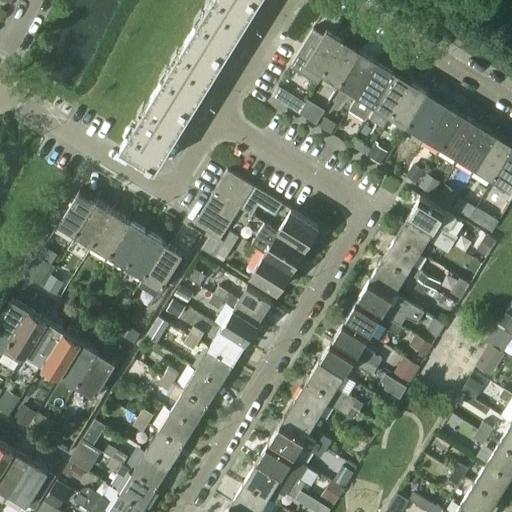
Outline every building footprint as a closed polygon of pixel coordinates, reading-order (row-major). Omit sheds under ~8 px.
[(256,0),(208,0),(189,32),(224,53),(256,0)] [(290,65),(300,71),(305,63),(313,67),(322,73),(343,39),(326,28),(319,39),(309,33),(290,65)] [(224,53),(189,32),(155,86),(190,108),(224,53)] [(343,39),(322,73),(339,84),(360,49),(343,39)] [(360,49),(339,84),(356,94),(377,60),(360,49)] [(356,94),(348,108),(365,118),(373,105),(395,70),(377,60),(356,94)] [(395,70),(373,105),(390,115),(411,81),(395,70)] [(411,81),(390,115),(407,125),(429,91),(411,81)] [(190,108),(155,86),(120,143),(155,165),(173,137),(190,108)] [(429,91),(407,125),(424,136),(445,102),(429,91)] [(445,102),(424,136),(441,147),(463,112),(445,102)] [(313,108),(308,117),(315,122),(321,113),(313,108)] [(463,112),(441,147),(458,157),(480,123),(463,112)] [(324,115),(319,124),(331,132),(337,123),(324,115)] [(480,123),(458,157),(475,167),(497,133),(480,123)] [(351,124),(344,135),(352,140),(359,129),(351,124)] [(511,142),(497,133),(475,167),(492,178),(511,146),(511,142)] [(376,143),(368,155),(379,162),(387,150),(376,143)] [(511,146),(492,178),(510,189),(511,185),(511,146)] [(411,167),(406,175),(415,182),(422,173),(411,167)] [(222,208),(227,211),(233,215),(253,184),(227,168),(213,190),(228,199),(222,208)] [(423,176),(418,185),(432,193),(437,184),(423,176)] [(445,183),(437,195),(451,204),(458,191),(445,183)] [(79,188),(57,223),(75,234),(97,199),(79,188)] [(194,221),(211,232),(202,246),(203,248),(213,255),(216,251),(225,256),(238,235),(229,229),(223,239),(219,237),(233,215),(227,211),(222,208),(228,199),(213,190),(194,221)] [(407,215),(452,243),(457,235),(447,229),(455,216),(420,194),(407,215)] [(460,195),(453,206),(468,215),(475,204),(460,195)] [(97,199),(75,234),(92,244),(114,210),(97,199)] [(469,217),(479,223),(486,211),(476,205),(469,217)] [(291,207),(278,229),(304,246),(318,224),(291,207)] [(114,210),(92,244),(110,255),(131,220),(114,210)] [(407,215),(394,235),(419,251),(426,239),(447,251),(452,243),(407,215)] [(131,220),(110,255),(127,265),(148,231),(131,220)] [(278,229),(264,251),(291,267),(304,246),(278,229)] [(148,231),(127,265),(143,276),(165,241),(148,231)] [(486,253),(495,239),(486,232),(476,247),(486,253)] [(382,256),(426,283),(435,289),(440,281),(411,263),(419,251),(394,235),(382,256)] [(165,241),(143,276),(138,284),(155,294),(165,279),(172,283),(184,263),(178,258),(182,252),(165,241)] [(277,290),(291,267),(264,251),(250,273),(277,290)] [(382,256),(369,276),(393,291),(405,271),(416,278),(411,286),(421,292),(426,283),(382,256)] [(25,275),(42,286),(52,268),(42,263),(40,267),(32,263),(25,275)] [(43,286),(57,295),(65,281),(51,273),(43,286)] [(356,297),(402,325),(402,324),(400,323),(405,315),(417,320),(424,309),(393,291),(369,276),(356,297)] [(187,301),(193,290),(180,283),(174,294),(187,301)] [(213,292),(258,319),(270,299),(246,284),(238,297),(218,285),(213,292)] [(65,298),(76,305),(82,295),(71,288),(65,298)] [(233,305),(221,325),(246,339),(258,319),(213,292),(208,301),(218,307),(223,299),(233,305)] [(11,297),(0,314),(0,351),(1,352),(1,351),(2,351),(29,308),(11,297)] [(185,304),(173,297),(166,309),(178,316),(185,304)] [(356,297),(343,318),(368,333),(376,320),(397,333),(402,325),(356,297)] [(29,308),(2,351),(19,362),(25,352),(46,318),(29,308)] [(496,323),(504,328),(511,333),(511,318),(510,317),(502,312),(496,323)] [(168,322),(158,315),(145,335),(156,342),(168,322)] [(426,326),(435,337),(444,323),(434,316),(426,326)] [(111,328),(124,335),(130,323),(118,317),(111,328)] [(46,318),(25,352),(41,363),(63,329),(46,318)] [(331,338),(376,366),(381,358),(360,345),(368,333),(343,318),(331,338)] [(491,330),(485,339),(488,341),(489,342),(501,350),(511,333),(504,328),(496,323),(491,330)] [(193,325),(188,333),(198,340),(203,331),(193,325)] [(221,325),(209,345),(233,360),(246,339),(221,325)] [(63,329),(41,363),(59,373),(80,339),(63,329)] [(193,348),(198,340),(188,333),(183,342),(193,348)] [(409,343),(425,353),(432,343),(415,333),(409,343)] [(331,338),(319,358),(343,373),(350,361),(371,374),(372,373),(378,376),(382,369),(376,366),(331,338)] [(80,339),(59,373),(76,384),(97,350),(80,339)] [(489,342),(482,352),(498,362),(504,352),(501,350),(489,342)] [(209,345),(195,366),(220,381),(233,360),(209,345)] [(97,350),(76,384),(93,395),(100,399),(111,380),(105,376),(115,361),(97,350)] [(417,364),(403,355),(393,371),(407,380),(417,364)] [(306,379),(351,407),(351,405),(356,398),(335,385),(343,373),(319,358),(306,379)] [(167,366),(163,374),(173,381),(178,372),(167,366)] [(195,366),(183,387),(207,401),(220,381),(195,366)] [(384,372),(380,379),(386,383),(391,376),(384,372)] [(168,394),(176,398),(170,407),(194,422),(207,401),(183,387),(173,381),(163,374),(157,383),(167,388),(168,394)] [(483,383),(469,375),(461,389),(474,397),(483,383)] [(306,379),(293,399),(317,414),(325,401),(351,418),(356,410),(351,407),(306,379)] [(511,392),(503,387),(498,395),(508,401),(511,394),(511,392)] [(511,394),(508,401),(501,413),(511,419),(511,394)] [(0,402),(0,404),(10,411),(15,403),(4,397),(0,402)] [(357,397),(356,398),(351,405),(359,410),(365,402),(357,397)] [(280,420),(325,447),(330,439),(320,433),(315,441),(305,434),(317,414),(293,399),(280,420)] [(10,412),(28,424),(35,413),(18,401),(10,412)] [(143,407),(138,415),(147,421),(153,413),(143,407)] [(170,407),(158,427),(182,442),(194,422),(170,407)] [(142,430),(147,421),(138,415),(132,424),(142,430)] [(511,419),(498,440),(511,448),(511,419)] [(280,420),(268,441),(292,456),(300,442),(321,455),(325,447),(280,420)] [(483,420),(477,428),(487,435),(492,426),(483,420)] [(158,427),(145,448),(169,463),(182,442),(158,427)] [(482,443),(487,435),(477,428),(472,436),(482,443)] [(0,440),(0,469),(13,448),(0,440)] [(511,448),(498,440),(486,460),(510,475),(511,471),(511,448)] [(255,461),(300,489),(305,480),(299,476),(306,464),(292,456),(268,441),(255,461)] [(103,451),(112,456),(122,462),(127,454),(108,442),(103,451)] [(69,458),(81,465),(89,452),(77,445),(69,458)] [(13,448),(0,469),(0,487),(8,493),(29,458),(13,448)] [(145,448),(132,469),(157,483),(169,463),(145,448)] [(127,477),(119,489),(144,504),(157,483),(132,469),(122,462),(112,456),(107,464),(127,477)] [(29,458),(8,493),(26,504),(26,503),(33,507),(53,474),(47,470),(47,469),(29,458)] [(486,460),(473,481),(497,496),(510,475),(486,460)] [(255,461),(243,481),(267,496),(273,486),(284,493),(285,490),(295,496),(300,489),(255,461)] [(457,461),(452,469),(462,475),(467,467),(457,461)] [(333,479),(343,485),(352,470),(342,464),(333,479)] [(452,469),(447,477),(457,483),(462,475),(452,469)] [(320,494),(333,502),(343,486),(330,478),(320,494)] [(230,501),(247,511),(265,511),(259,508),(267,496),(243,481),(230,501)] [(473,481),(460,502),(475,511),(487,511),(497,496),(473,481)] [(78,492),(111,511),(138,511),(144,504),(119,489),(112,501),(92,489),(88,487),(81,488),(78,492)] [(395,511),(399,511),(408,498),(397,491),(387,507),(395,511)] [(111,511),(78,492),(74,499),(83,504),(82,506),(92,511),(111,511)] [(59,511),(61,510),(44,499),(35,511),(59,511)] [(247,511),(230,501),(223,511),(247,511)] [(326,511),(330,507),(320,501),(315,509),(312,511),(326,511)] [(430,511),(475,511),(460,502),(453,511),(448,511),(442,508),(432,501),(427,510),(430,511)]
